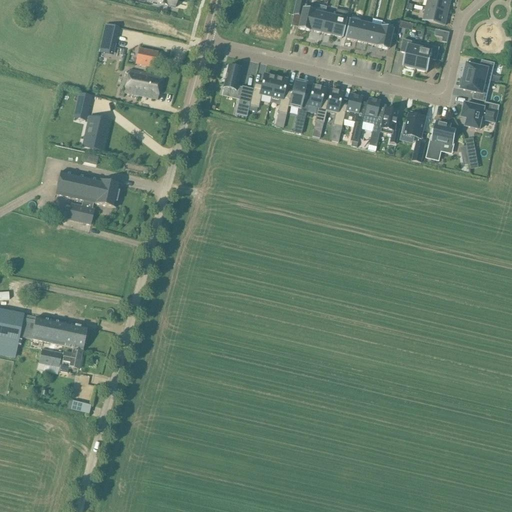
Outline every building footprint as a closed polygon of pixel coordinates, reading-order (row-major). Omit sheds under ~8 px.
[(301,0),(296,0),(293,16),(301,17),(298,30),(309,32),(309,31),(314,13),(315,8),(305,6),(306,1),(301,0)] [(444,0),(428,0),(426,9),(447,14),(450,1),(444,0)] [(197,21),(198,6),(190,4),(188,20),(197,21)] [(426,9),(423,21),(445,26),(445,25),(447,14),(426,9)] [(314,13),(309,31),(320,34),(324,16),(314,13)] [(335,18),(324,16),(320,34),(330,36),(335,18)] [(340,39),(341,39),(346,21),(335,18),(330,36),(341,39),(340,39)] [(346,40),(356,42),(360,24),(349,22),(345,40),(346,40)] [(366,45),(371,27),(360,24),(356,42),(366,45)] [(388,50),(393,26),(382,24),(377,48),(388,50)] [(105,25),(99,51),(103,52),(104,48),(114,50),(117,38),(119,29),(105,25)] [(371,27),(366,45),(377,47),(381,29),(371,27)] [(280,51),(281,45),(251,37),(250,43),(280,51)] [(415,71),(421,45),(403,40),(400,53),(407,54),(403,68),(404,68),(415,70),(415,71)] [(421,45),(415,71),(416,71),(416,70),(426,73),(426,74),(427,74),(430,60),(437,61),(440,49),(421,45)] [(158,54),(138,50),(135,65),(155,69),(158,54)] [(467,65),(464,78),(490,84),(495,64),(482,61),(480,68),(467,65)] [(233,69),(228,67),(223,89),(235,92),(234,96),(240,97),(235,115),(247,118),(248,111),(249,107),(252,94),(253,90),(242,87),(242,88),(237,87),(241,70),(239,70),(240,68),(234,67),(233,69)] [(150,68),(148,68),(147,74),(129,70),(124,94),(157,101),(162,77),(149,74),(150,68)] [(257,109),(258,109),(261,96),(271,98),(275,79),(263,76),(261,86),(254,85),(253,90),(252,94),(249,107),(257,109)] [(464,78),(464,79),(461,79),(459,87),(462,88),(461,90),(474,93),(473,100),(486,103),(490,84),(464,78)] [(280,100),(277,113),(278,113),(286,115),(291,94),(285,92),(287,81),(275,79),(271,98),(280,100)] [(299,109),(297,118),(305,119),(308,107),(311,93),(305,92),(306,86),(294,83),(288,106),(299,109)] [(317,109),(314,122),(317,123),(323,124),(326,111),(328,102),(322,101),(324,90),(312,87),(311,93),(308,107),(317,109)] [(336,113),(333,126),(335,127),(341,128),(342,128),(345,116),(347,107),(340,105),(343,94),(331,92),(328,102),(326,111),(336,113)] [(79,95),(77,107),(88,109),(91,98),(79,95)] [(362,124),(365,112),(359,111),(362,99),(349,96),(347,107),(345,116),(355,119),(350,142),(357,144),(362,124)] [(379,133),(384,116),(377,115),(380,103),(368,100),(365,112),(362,124),(373,126),(368,147),(376,148),(379,133)] [(465,105),(462,118),(468,120),(467,121),(465,120),(464,126),(466,126),(466,127),(479,131),(482,121),(495,124),(500,107),(488,104),(487,110),(465,105)] [(384,116),(379,133),(391,136),(390,143),(396,145),(400,131),(394,129),(397,116),(398,112),(392,111),(392,112),(385,110),(384,116)] [(278,113),(277,120),(285,121),(286,115),(278,113)] [(402,135),(400,142),(412,144),(414,138),(421,139),(425,120),(419,118),(419,116),(411,114),(411,117),(409,116),(407,126),(404,125),(402,135)] [(89,118),(88,124),(90,124),(86,138),(85,138),(83,147),(102,152),(109,123),(89,118)] [(431,142),(427,159),(438,162),(441,153),(443,144),(452,147),(455,133),(449,131),(450,126),(437,123),(432,142),(431,142)] [(473,139),(465,140),(468,156),(476,155),(473,139)] [(412,162),(421,164),(425,145),(419,144),(417,143),(412,162)] [(97,165),(99,156),(85,154),(82,165),(92,167),(92,164),(97,165)] [(82,202),(93,204),(114,209),(120,186),(110,184),(60,173),(55,196),(82,202)] [(93,204),(82,202),(80,208),(70,206),(67,221),(90,226),(94,211),(91,210),(93,204)] [(0,353),(15,357),(24,316),(0,310),(0,353)] [(87,329),(35,318),(31,340),(73,349),(82,351),(83,351),(87,329)] [(78,370),(82,351),(73,349),(72,355),(66,354),(65,355),(63,355),(42,350),(38,363),(59,368),(58,373),(68,375),(69,368),(78,370)] [(71,411),(88,415),(90,407),(73,402),(71,411)]
